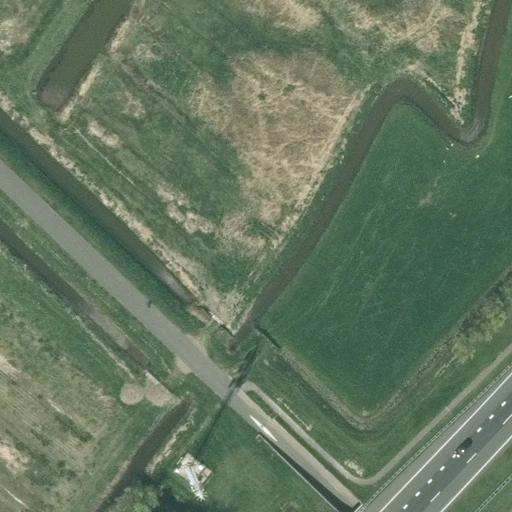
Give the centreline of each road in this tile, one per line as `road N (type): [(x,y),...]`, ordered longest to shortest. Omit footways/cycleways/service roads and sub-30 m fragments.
road 1 (unclassified): [(232,395),(0,174)]
road 2 (trunk): [(511,414),(421,511)]
